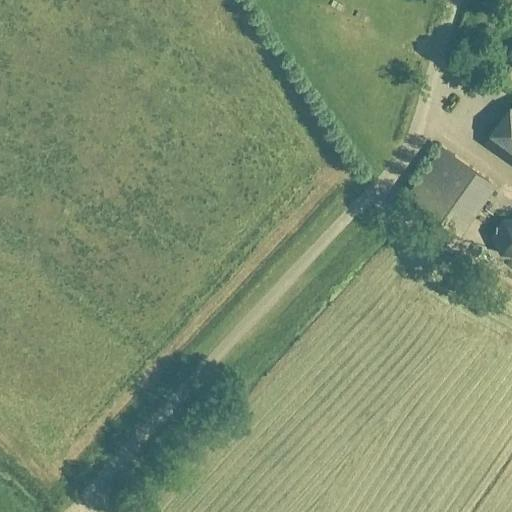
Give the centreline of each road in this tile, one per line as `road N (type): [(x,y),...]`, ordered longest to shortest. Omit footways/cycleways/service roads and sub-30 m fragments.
road 1 (unclassified): [(99,511),(105,476),(373,188)]
road 2 (unclassified): [(373,188),(411,141),(453,0)]
road 3 (unclassified): [(511,279),(373,188)]
